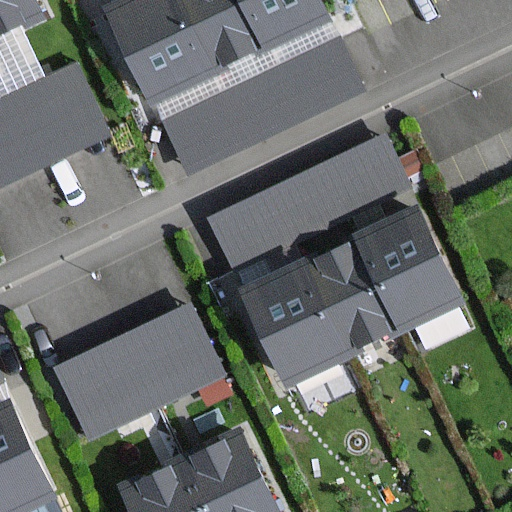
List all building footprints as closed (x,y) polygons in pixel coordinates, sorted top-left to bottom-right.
[(42,10),(37,0),(0,0),(0,30),(19,22),(42,10)] [(319,0),(132,0),(110,10),(149,94),(179,81),(208,67),(211,65),(237,53),(261,42),(267,40),(296,26),(325,12),(319,0)] [(363,88),(339,38),(167,121),(191,170),(363,88)] [(0,183),(108,134),(77,67),(0,102),(0,183)] [(406,189),(383,140),(214,218),(237,267),(406,189)] [(342,350),(346,349),(394,326),(401,322),(460,295),(419,208),(382,226),(353,239),(325,253),(305,262),(271,278),(243,291),(284,378),(342,350)] [(220,374),(189,310),(61,371),(91,435),(220,374)] [(0,511),(4,511),(53,490),(12,403),(0,408),(0,511)] [(282,511),(246,434),(209,451),(155,477),(125,490),(135,511),(282,511)]
